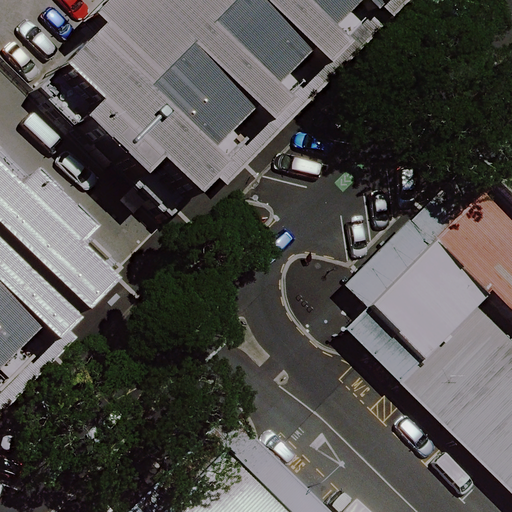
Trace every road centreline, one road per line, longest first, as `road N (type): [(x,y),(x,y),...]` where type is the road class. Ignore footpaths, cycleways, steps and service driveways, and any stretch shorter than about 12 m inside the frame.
road 1 (unclassified): [(511,7),(213,310)]
road 2 (unclassified): [(409,511),(213,310)]
road 3 (unclassified): [(213,310),(19,511)]
